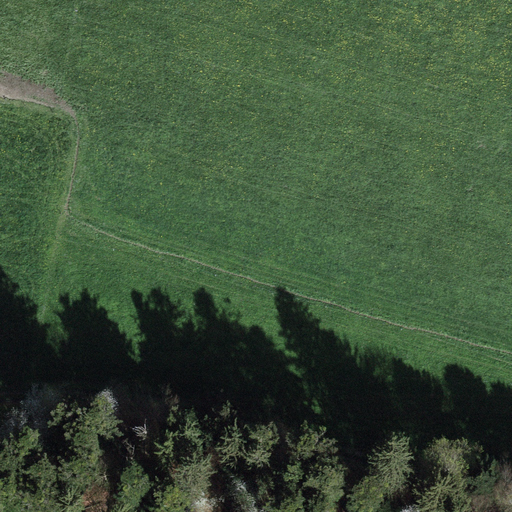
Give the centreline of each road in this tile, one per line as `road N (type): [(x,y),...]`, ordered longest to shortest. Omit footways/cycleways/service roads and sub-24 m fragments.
road 1 (track): [(0,394),(109,397),(358,468)]
road 2 (track): [(0,480),(64,413),(109,397)]
